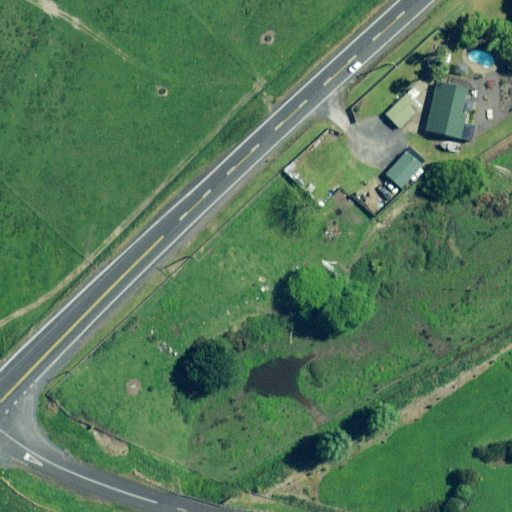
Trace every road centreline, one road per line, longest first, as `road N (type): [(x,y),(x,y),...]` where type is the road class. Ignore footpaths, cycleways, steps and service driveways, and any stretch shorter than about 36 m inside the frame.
road 1 (tertiary): [(417,0),(0,396)]
road 2 (residential): [(189,511),(60,467),(0,429)]
